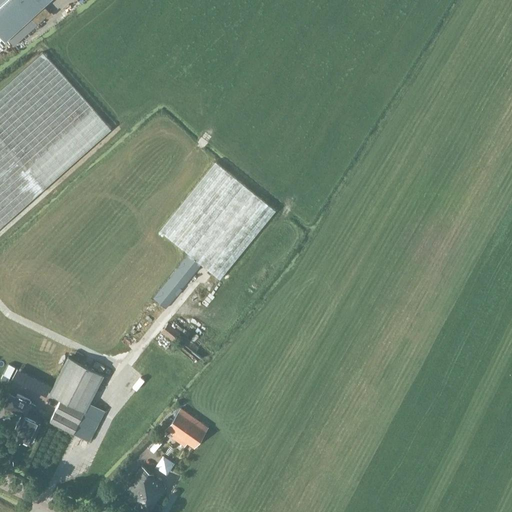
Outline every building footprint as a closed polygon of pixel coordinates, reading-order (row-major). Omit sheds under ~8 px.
[(0,0),(0,35),(5,40),(48,0),(0,0)] [(0,88),(0,226),(110,128),(42,52),(0,88)] [(188,254),(152,299),(165,310),(201,264),(212,274),(219,279),(275,210),(235,177),(233,179),(214,163),(160,229),(163,231),(161,233),(176,245),(177,243),(188,254)] [(194,352),(199,347),(179,332),(168,322),(161,331),(172,340),(173,339),(176,341),(178,339),(194,352)] [(105,411),(89,402),(103,374),(68,355),(48,393),(60,399),(48,421),(89,442),(105,411)] [(18,441),(19,439),(30,444),(40,424),(44,416),(34,412),(36,405),(30,402),(31,400),(17,393),(15,396),(10,394),(4,406),(20,414),(10,435),(9,437),(10,439),(15,442),(18,441)] [(166,427),(173,432),(194,447),(205,430),(191,421),(194,417),(180,407),(166,427)] [(172,464),(162,457),(156,467),(166,474),(172,464)] [(150,477),(151,477),(153,474),(141,466),(122,496),(121,496),(122,497),(131,503),(132,504),(135,506),(148,486),(145,484),(150,477)] [(165,487),(151,477),(150,477),(145,484),(148,486),(135,506),(139,509),(140,509),(143,511),(149,511),(162,494),(161,493),(165,487)]
